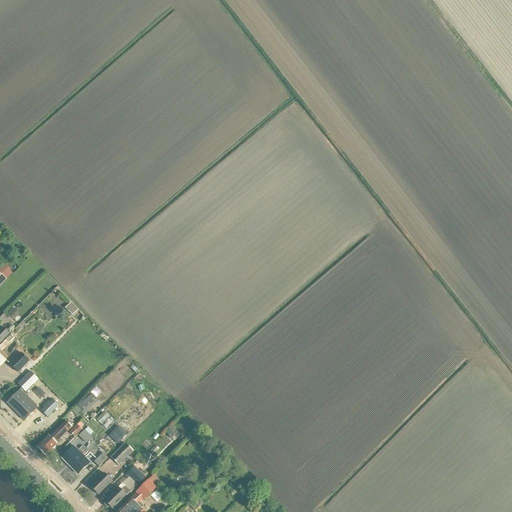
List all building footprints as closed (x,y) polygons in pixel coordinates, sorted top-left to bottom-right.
[(74,303),(69,306),(73,314),(78,311),(74,303)] [(3,328),(0,330),(0,344),(10,335),(3,328)] [(18,374),(29,362),(20,354),(9,365),(18,374)] [(135,365),(131,369),(136,375),(140,371),(135,365)] [(39,381),(31,373),(18,385),(26,393),(39,381)] [(24,421),(38,407),(21,390),(7,404),(24,421)] [(92,395),(78,407),(84,414),(98,402),(92,395)] [(58,406),(53,401),(41,412),(47,418),(58,406)] [(70,428),(65,422),(50,438),(48,437),(37,448),(40,451),(40,453),(42,455),(44,455),(44,456),(51,449),(53,449),(55,447),(54,446),(56,445),(55,443),(70,428)] [(74,438),(82,431),(77,426),(70,433),(74,438)] [(90,437),(84,431),(78,437),(84,443),(90,437)] [(126,444),(111,458),(119,466),(133,452),(126,444)] [(89,462),(73,446),(61,459),(77,475),(89,462)] [(99,467),(107,459),(102,454),(94,463),(99,467)] [(126,476),(137,487),(146,478),(144,476),(146,474),(141,470),(139,472),(134,467),(126,476)] [(98,496),(112,482),(104,474),(90,488),(98,496)] [(136,494),(137,495),(132,500),(131,500),(119,511),(143,511),(141,509),(142,508),(139,504),(143,500),(144,501),(160,485),(155,480),(156,478),(154,475),(136,494)] [(112,510),(126,496),(130,493),(125,487),(121,491),(118,488),(104,502),(105,503),(104,504),(104,506),(107,508),(108,508),(109,507),(112,510)] [(261,504),(267,498),(261,493),(256,500),(261,504)]
